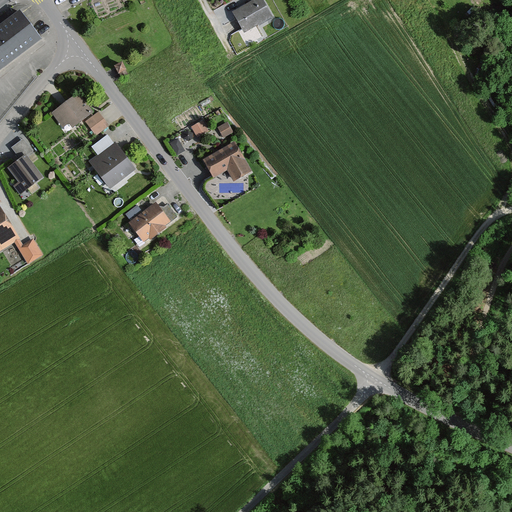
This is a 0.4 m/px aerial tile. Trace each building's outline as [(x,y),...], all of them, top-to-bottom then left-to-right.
[(263,0),(252,0),(232,11),(243,31),(272,16),(263,0)] [(22,13),(0,27),(0,71),(42,43),(22,13)] [(86,123),(96,116),(82,95),(54,115),(63,128),(70,124),(75,130),(86,123)] [(96,116),(86,123),(96,137),(108,128),(98,114),(96,116)] [(218,126),(225,138),(236,132),(230,120),(218,126)] [(196,138),(210,134),(206,121),(192,126),(196,138)] [(111,192),(138,172),(110,135),(91,149),(97,157),(90,163),(111,192)] [(205,160),(214,175),(228,167),(235,179),(250,170),(235,143),(205,160)] [(42,177),(26,156),(10,169),(20,182),(15,186),(20,193),(42,177)] [(156,204),(130,223),(146,244),(172,225),(156,204)] [(1,207),(0,207),(0,253),(15,245),(21,241),(1,207)] [(24,245),(21,241),(15,245),(27,266),(44,257),(34,239),(24,245)]
